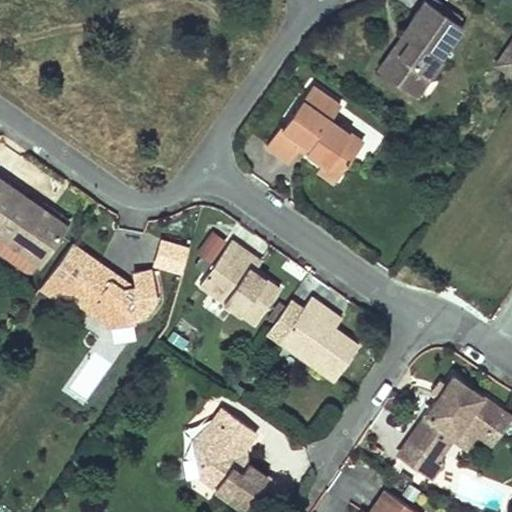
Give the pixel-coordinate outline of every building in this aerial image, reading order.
[(464,26),(459,22),(430,2),(427,0),(425,0),(379,68),(413,91),(424,74),(433,80),(445,61),(442,59),(464,26)] [(463,17),(437,0),(431,0),(430,2),(459,22),(463,17)] [(511,41),(496,65),(511,75),(511,41)] [(424,74),(413,91),(421,97),(433,80),(424,74)] [(304,148),(326,163),(345,176),(368,142),(334,120),(343,106),(315,88),(287,130),(284,128),(270,148),(293,164),(304,148)] [(345,176),(326,163),(322,168),(341,182),(345,176)] [(48,212),(0,179),(0,235),(11,243),(44,267),(71,228),(48,212)] [(53,204),(48,212),(71,228),(76,220),(53,204)] [(203,269),(225,238),(213,229),(197,252),(201,255),(195,264),(203,269)] [(181,274),(189,246),(160,238),(152,266),(181,274)] [(3,255),(37,278),(44,267),(11,243),(3,255)] [(234,247),(209,282),(264,322),(283,296),(258,279),(239,266),(246,256),(234,247)] [(246,256),(239,266),(258,279),(264,269),(246,256)] [(121,285),(125,280),(93,257),(67,293),(113,327),(138,321),(138,318),(147,316),(158,302),(153,270),(138,272),(138,285),(124,289),(121,285)] [(264,322),(209,282),(202,291),(258,331),(264,322)] [(273,328),(288,338),(342,377),(361,352),(336,334),(317,321),(324,311),(313,303),(305,315),(290,304),(285,310),(274,327),(273,328)] [(274,327),(285,310),(279,306),(268,322),(274,327)] [(324,311),(317,321),(336,334),(343,324),(324,311)] [(268,336),(282,347),(336,385),(342,377),(288,338),(273,328),(268,336)] [(491,430),(507,406),(456,371),(408,438),(410,439),(399,455),(429,477),(441,461),(438,459),(452,437),(453,436),(468,414),(483,425),(491,430)] [(227,429),(208,457),(210,481),(252,509),(274,479),(246,459),(263,433),(229,410),(220,424),(227,429)] [(483,425),(468,414),(453,436),(468,447),(483,425)] [(220,424),(207,441),(208,457),(227,429),(220,424)] [(268,511),(286,487),(274,479),(252,509),(255,511),(268,511)] [(421,511),(387,489),(369,511),(421,511)]
